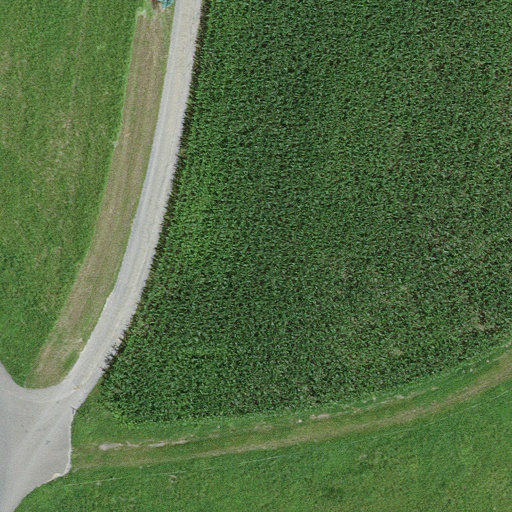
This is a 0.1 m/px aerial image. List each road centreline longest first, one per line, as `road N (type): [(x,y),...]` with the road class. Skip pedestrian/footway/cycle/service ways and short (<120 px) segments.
road 1 (track): [(6,439),(58,459),(168,455),(387,421),(462,398),(511,371)]
road 2 (track): [(6,439),(83,379),(122,304),(150,215),(188,0)]
